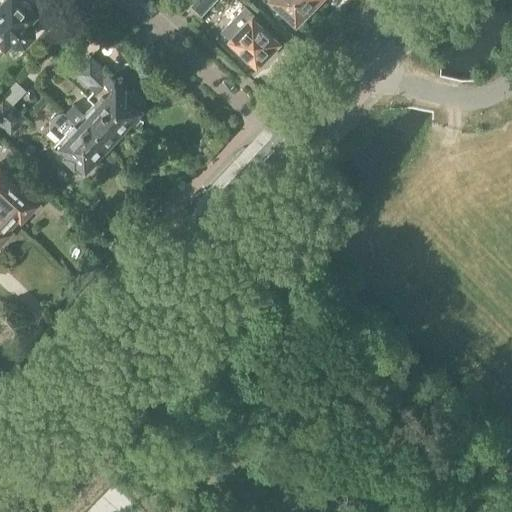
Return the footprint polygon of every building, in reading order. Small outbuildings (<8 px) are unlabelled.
[(0,49),(12,37),(17,42),(25,41),(34,31),(34,24),(29,19),(36,12),(22,0),(3,0),(0,4),(0,49)] [(214,0),(196,0),(192,5),(202,14),(214,0)] [(307,10),(317,1),(316,0),(274,0),(297,21),(299,19),(301,21),(309,12),(307,10)] [(257,62),(258,60),(263,60),(268,54),(268,51),(278,40),(262,25),(263,23),(245,6),(223,30),(231,38),(229,40),(238,49),(240,47),(257,62)] [(64,50),(53,62),(64,72),(75,60),(64,50)] [(88,96),(96,103),(123,128),(145,104),(117,78),(116,80),(90,56),(75,72),(94,89),(88,96)] [(0,118),(13,105),(27,90),(17,81),(0,98),(0,118)] [(104,148),(123,128),(96,103),(86,115),(74,104),(66,112),(104,148)] [(13,105),(0,118),(0,122),(11,133),(26,118),(13,105)] [(83,172),(104,148),(66,112),(66,113),(64,114),(61,114),(59,116),(57,117),(56,119),(55,121),(54,124),(53,126),(53,128),(64,138),(55,147),(83,172)] [(38,160),(36,158),(34,157),(31,157),(28,159),(27,161),(27,164),(29,167),(32,168),(35,167),(37,166),(38,163),(38,160)] [(0,207),(13,220),(19,213),(22,216),(36,201),(0,166),(0,207)] [(0,207),(0,238),(9,229),(6,226),(13,220),(0,207)]
